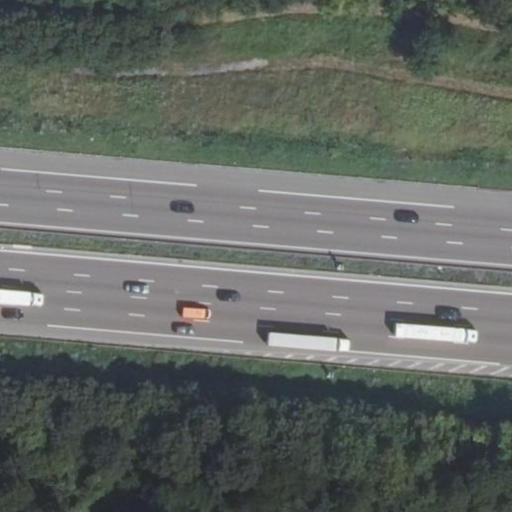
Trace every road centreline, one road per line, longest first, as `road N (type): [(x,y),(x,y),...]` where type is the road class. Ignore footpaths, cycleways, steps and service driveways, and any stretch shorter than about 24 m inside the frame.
road 1 (motorway): [(0,286),(511,330)]
road 2 (motorway): [(511,235),(0,193)]
